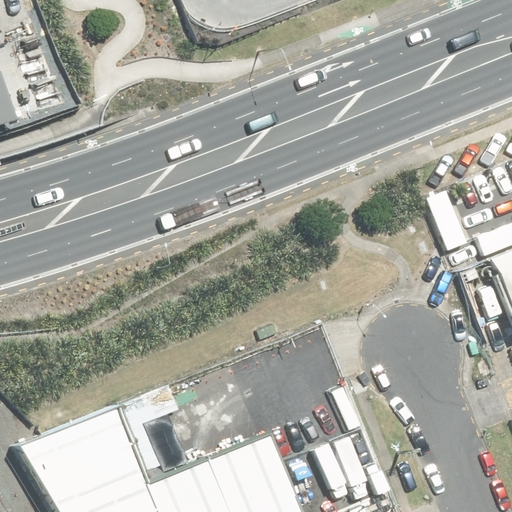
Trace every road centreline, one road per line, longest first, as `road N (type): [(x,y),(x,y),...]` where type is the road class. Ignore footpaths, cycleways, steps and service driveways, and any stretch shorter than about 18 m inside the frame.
road 1 (primary): [(511,70),(308,154),(0,255)]
road 2 (primary): [(0,193),(138,151),(497,0)]
road 3 (unclassified): [(469,511),(410,357)]
